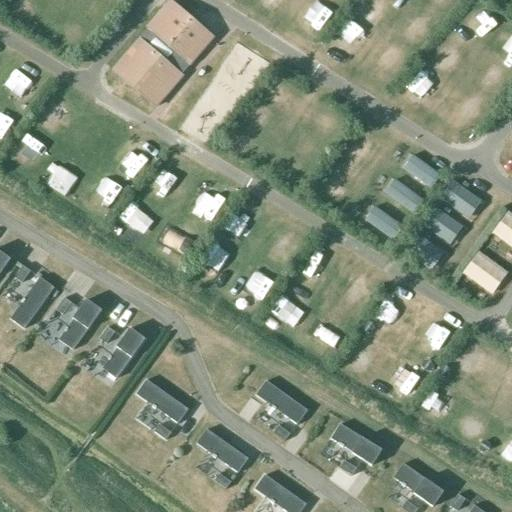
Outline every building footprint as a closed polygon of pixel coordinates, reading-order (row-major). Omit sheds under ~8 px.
[(214,38),(170,0),(169,0),(110,72),(155,110),(183,77),(182,76),(214,38)] [(0,274),(10,260),(0,252),(0,274)] [(31,272),(25,267),(17,278),(23,283),(31,272)] [(27,328),(55,288),(40,278),(27,297),(28,297),(22,306),(20,305),(18,309),(19,309),(13,318),(27,328)] [(71,304),(65,299),(56,311),(63,315),(71,304)] [(73,351),(101,311),(86,300),(73,319),(74,320),(67,329),(66,328),(64,331),(65,332),(59,341),(73,351)] [(114,333),(108,328),(100,340),(106,344),(114,333)] [(116,380),(145,340),(129,329),(116,348),(117,349),(111,358),(109,357),(107,360),(108,361),(102,370),(116,380)] [(186,409),(147,380),(136,395),(155,409),(155,408),(164,414),(163,416),(166,418),(167,417),(176,423),(186,409)] [(308,412),(269,382),(258,397),(276,411),(277,410),(286,417),(285,418),(288,420),(289,419),(298,426),(308,412)] [(157,424),(153,431),(164,439),(169,433),(157,424)] [(371,467),(381,451),(339,425),(330,440),(339,446),(338,447),(342,449),(343,448),(352,453),(351,454),(371,467)] [(279,427),(274,433),(285,442),(290,435),(279,427)] [(247,459),(208,430),(197,445),(216,459),(216,458),(225,465),(224,466),(227,468),(228,467),(237,473),(247,459)] [(339,469),(351,476),(356,469),(344,462),(339,469)] [(432,508),(443,493),(403,464),(393,479),(402,485),(401,486),(404,488),(405,487),(414,494),(413,495),(432,508)] [(218,475),(214,481),(225,489),(230,483),(218,475)] [(301,511),(307,506),(267,477),(256,491),(275,505),(276,504),(284,511),(283,511),(301,511)] [(456,511),(464,501),(458,496),(450,508),(455,511),(456,511)] [(400,508),(405,511),(414,511),(416,510),(405,502),(400,508)]
